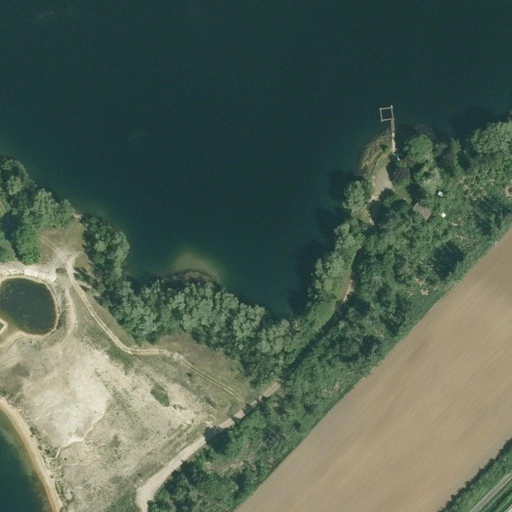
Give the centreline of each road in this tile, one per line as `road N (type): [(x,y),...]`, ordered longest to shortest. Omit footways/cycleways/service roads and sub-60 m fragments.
road 1 (track): [(151,511),(144,488),(180,453),(194,421),(169,378),(60,287),(0,278)]
road 2 (track): [(180,453),(280,383),(330,323),(384,184)]
road 3 (track): [(0,444),(4,455),(41,459),(117,448)]
